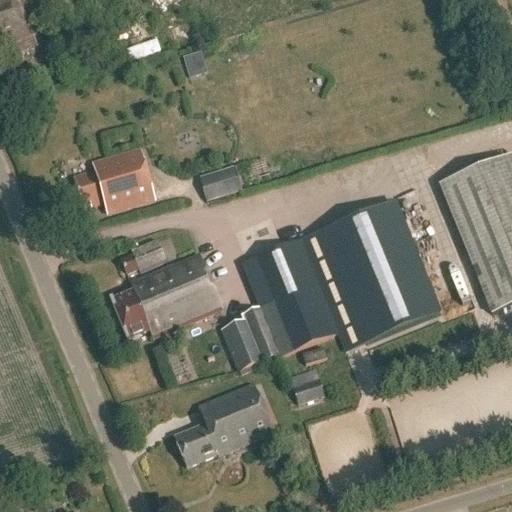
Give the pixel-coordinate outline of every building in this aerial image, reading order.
[(0,0),(0,51),(33,38),(17,0),(0,0)] [(158,40),(128,48),(131,60),(162,51),(158,40)] [(183,56),(188,80),(209,75),(203,51),(183,56)] [(155,204),(141,154),(94,167),(96,176),(74,182),(80,206),(89,204),(91,210),(104,206),(107,217),(155,204)] [(511,158),(435,190),(488,319),(511,309),(511,158)] [(234,171),(200,181),(207,206),(242,195),(234,171)] [(279,362),(341,338),(348,356),(441,318),(395,206),(302,244),(255,264),(273,306),(259,312),(279,362)] [(167,267),(158,244),(130,254),(133,259),(121,263),(127,280),(139,276),(140,278),(167,267)] [(222,315),(199,258),(130,287),(134,296),(111,305),(127,345),(150,336),(153,343),(222,315)] [(245,316),(264,362),(277,357),(258,311),(245,316)] [(238,376),(265,366),(248,323),(221,334),(238,376)] [(306,369),(327,363),(324,352),(303,359),(306,369)] [(298,409),(324,400),(319,383),(293,391),(298,409)] [(274,438),(255,388),(198,410),(205,428),(175,440),(187,470),(217,459),(218,460),(274,438)]
